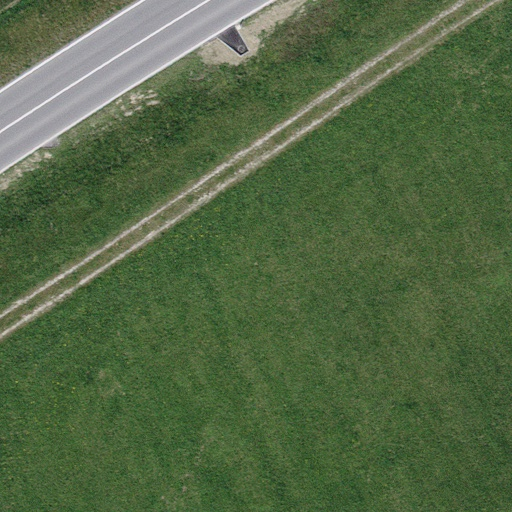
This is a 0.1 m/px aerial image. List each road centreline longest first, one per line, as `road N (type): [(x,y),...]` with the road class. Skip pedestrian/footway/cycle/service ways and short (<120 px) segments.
road 1 (track): [(485,0),(0,328)]
road 2 (primary): [(0,131),(207,0)]
